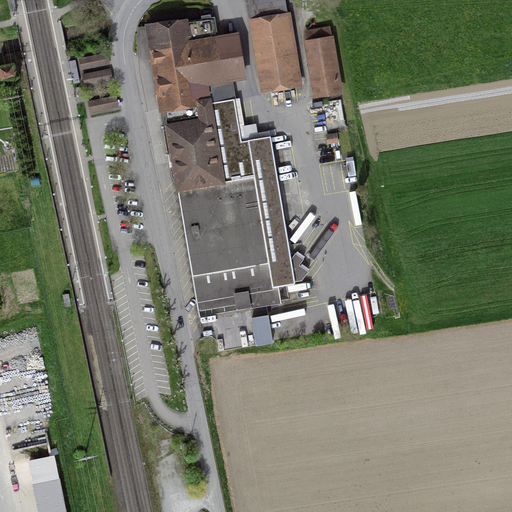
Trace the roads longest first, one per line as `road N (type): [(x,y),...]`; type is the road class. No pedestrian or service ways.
road 1 (unclassified): [(130,11),(121,45),(217,511)]
road 2 (unknown): [(257,95),(314,155),(350,287),(349,299),(289,311)]
